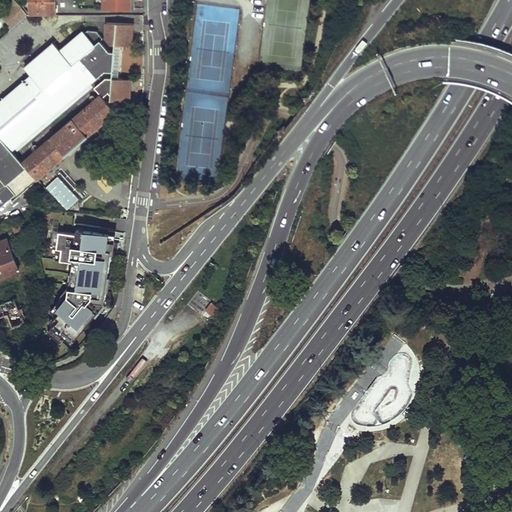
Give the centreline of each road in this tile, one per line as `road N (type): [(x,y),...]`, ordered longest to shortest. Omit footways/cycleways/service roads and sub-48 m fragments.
road 1 (motorway): [(511,1),(347,260),(143,511)]
road 2 (motorway): [(185,511),(411,225),(511,74)]
road 3 (motorway): [(352,88),(315,145),(233,348),(124,511)]
road 4 (motorway): [(398,0),(235,211)]
road 5 (primary): [(149,319),(2,511)]
road 6 (residential): [(139,235),(159,74),(155,0)]
road 7 (primary): [(352,88),(235,211)]
road 8 (primary): [(511,78),(442,59),(352,88)]
road 9 (residential): [(139,235),(120,326),(89,373)]
